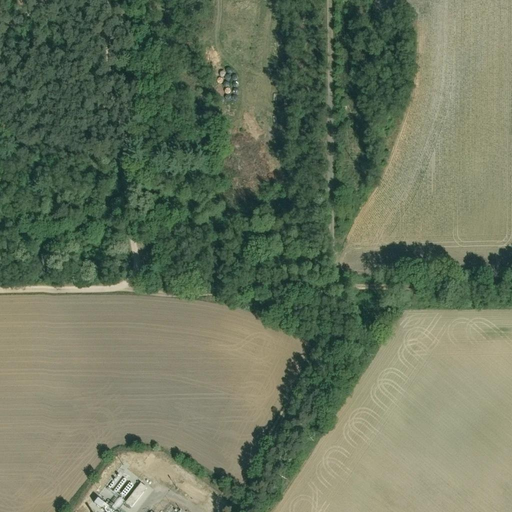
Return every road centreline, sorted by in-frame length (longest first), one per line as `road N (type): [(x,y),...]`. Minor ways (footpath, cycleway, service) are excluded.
road 1 (track): [(0,288),(511,289)]
road 2 (track): [(329,0),(333,284)]
road 3 (track): [(238,511),(315,352),(319,284)]
